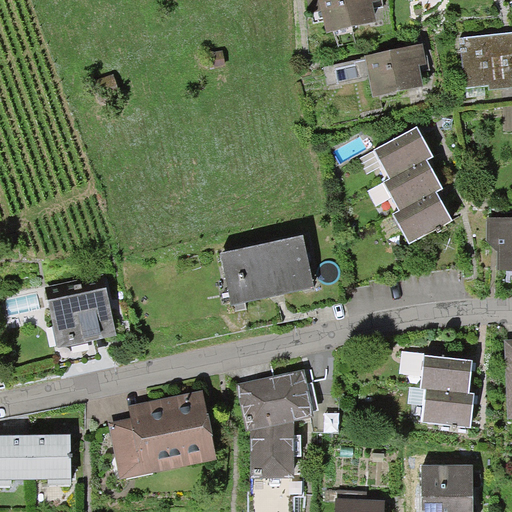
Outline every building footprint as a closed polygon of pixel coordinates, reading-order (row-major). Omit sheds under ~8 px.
[(327,38),(377,27),(373,9),(383,6),(381,0),(308,0),(311,12),(321,10),(327,38)] [(464,87),(511,83),(511,31),(460,35),(464,87)] [(373,98),(423,90),(419,69),(428,67),(425,48),(366,58),(373,98)] [(426,161),(435,156),(419,127),(376,151),(393,180),(426,161)] [(435,197),(443,192),(426,161),(393,180),(384,186),(401,216),(435,197)] [(408,249),(451,225),(435,197),(401,216),(392,221),(408,249)] [(498,273),(511,272),(511,218),(488,219),(488,248),(498,248),(498,273)] [(227,308),(311,292),(301,243),(218,259),(227,308)] [(56,348),(116,338),(106,281),(46,291),(56,348)] [(471,430),(474,396),(470,396),(473,364),(425,359),(422,392),(428,392),(425,426),(471,430)] [(252,481),(294,481),(294,473),(295,424),(314,420),(306,369),(234,386),(248,434),(251,433),(252,481)] [(119,482),(214,465),(203,399),(107,415),(119,482)] [(0,486),(68,486),(67,440),(0,440),(0,486)] [(421,511),(473,511),(474,480),(474,468),(422,468),(421,511)] [(294,481),(252,481),(251,491),(249,491),(248,511),(295,511),(296,500),(305,500),(306,473),(294,473),(294,481)] [(385,511),(386,503),(361,502),(336,501),(335,511),(385,511)]
